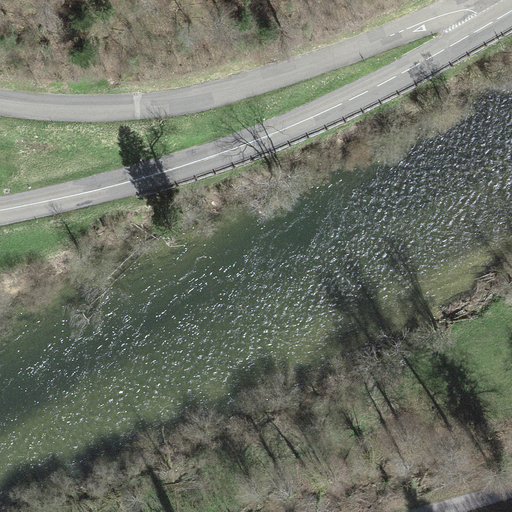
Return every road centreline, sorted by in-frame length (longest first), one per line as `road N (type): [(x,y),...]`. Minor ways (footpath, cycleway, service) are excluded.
road 1 (secondary): [(489,22),(251,140),(0,210)]
road 2 (unclassified): [(489,22),(472,10),(448,12),(168,103),(77,107),(0,99)]
